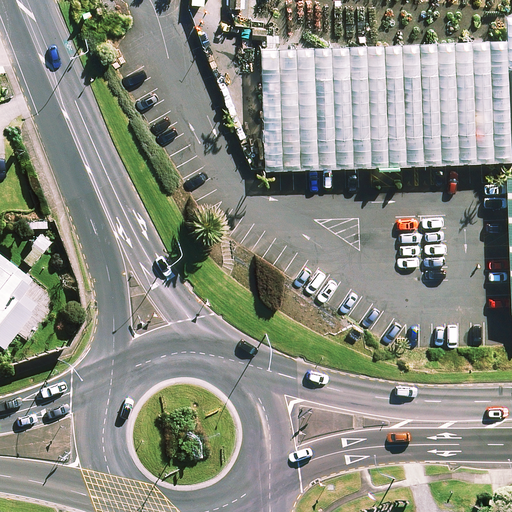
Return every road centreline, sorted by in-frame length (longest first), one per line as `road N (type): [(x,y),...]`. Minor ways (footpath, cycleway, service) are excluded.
road 1 (trunk): [(233,361),(388,408),(481,423)]
road 2 (tertiary): [(85,162),(173,296),(227,359)]
road 3 (trunk): [(481,423),(326,455),(271,475)]
road 4 (tertiary): [(118,375),(108,271),(85,162)]
road 5 (tertiary): [(85,162),(20,0)]
road 6 (trunk): [(140,508),(0,476)]
road 7 (trunk): [(140,508),(105,457),(112,383)]
road 8 (trunk): [(233,361),(264,408),(271,475)]
